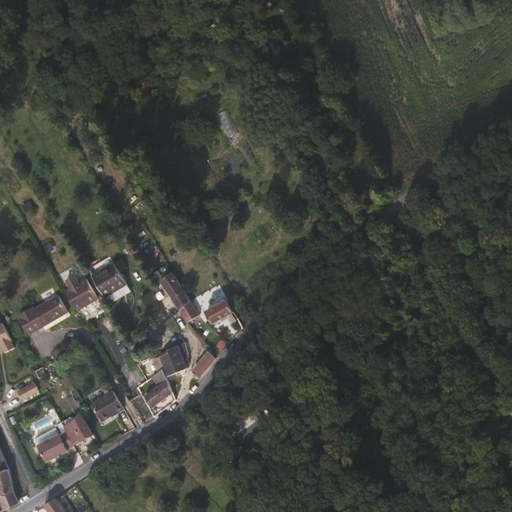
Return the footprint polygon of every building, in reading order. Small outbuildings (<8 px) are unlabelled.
[(106,292),(129,278),(116,255),(93,269),(95,275),(106,292)] [(97,294),(88,279),(82,284),(77,276),(73,279),(89,307),(100,300),(97,294)] [(191,305),(175,276),(164,284),(167,289),(179,310),(180,313),(191,305)] [(89,307),(73,279),(68,282),(72,289),(68,292),(79,313),(89,307)] [(33,305),(27,308),(19,313),(20,314),(18,315),(29,334),(69,312),(59,294),(34,307),(33,305)] [(151,303),(146,294),(140,299),(144,307),(151,303)] [(216,328),(230,319),(237,315),(231,303),(209,317),(216,328)] [(208,325),(201,319),(203,318),(203,316),(200,312),(197,314),(191,305),(180,313),(183,316),(186,323),(185,324),(196,334),(208,325)] [(165,322),(156,308),(148,314),(156,330),(165,322)] [(96,321),(98,332),(108,331),(107,319),(96,321)] [(15,347),(11,340),(12,340),(3,322),(0,322),(0,345),(2,345),(5,352),(15,347)] [(224,339),(213,329),(209,332),(220,343),(224,339)] [(218,359),(232,345),(224,339),(220,343),(213,350),(211,352),(218,359)] [(169,379),(187,370),(189,369),(190,365),(189,363),(186,357),(188,356),(184,342),(170,349),(166,354),(159,359),(164,370),(165,369),(169,379)] [(209,368),(218,359),(211,352),(206,357),(203,361),(209,368)] [(151,359),(157,374),(163,386),(168,381),(164,370),(159,359),(157,356),(151,359)] [(197,381),(209,368),(203,361),(194,373),(195,374),(193,377),(197,381)] [(77,402),(64,377),(56,382),(65,400),(67,399),(70,405),(77,402)] [(174,394),(168,381),(163,386),(153,392),(144,400),(151,410),(170,396),(174,394)] [(21,400),(38,392),(34,383),(29,386),(17,392),(21,400)] [(122,410),(113,392),(89,405),(100,423),(122,410)] [(81,410),(77,402),(70,405),(75,413),(79,411),(81,410)] [(73,445),(81,441),(92,435),(79,411),(75,413),(68,418),(69,418),(61,422),(67,434),(72,443),(73,445)] [(67,451),(74,448),(73,445),(72,443),(67,434),(60,437),(59,435),(37,447),(45,464),(68,453),(67,451)] [(0,491),(1,496),(15,489),(13,483),(7,463),(2,451),(0,446),(0,491)] [(0,511),(4,508),(20,500),(15,489),(1,496),(5,504),(0,506),(0,511)] [(69,511),(70,511),(62,499),(49,506),(52,511),(69,511)]
